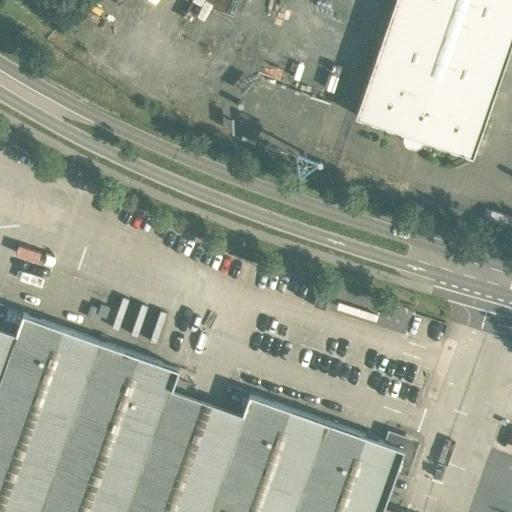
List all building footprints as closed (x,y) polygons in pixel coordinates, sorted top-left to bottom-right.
[(511,38),(511,0),(394,0),(355,115),(404,132),(422,139),(472,156),(511,38)] [(422,139),(404,132),(404,138),(406,142),(410,145),(415,145),(420,143),(422,139)] [(178,368),(22,312),(15,332),(0,375),(0,511),(126,511),(172,387),(178,368)] [(0,375),(15,332),(0,326),(0,375)] [(172,387),(126,511),(206,511),(210,501),(242,412),(172,387)] [(384,441),(249,393),(242,412),(210,501),(240,511),(380,511),(383,505),(396,468),(400,469),(406,466),(413,447),(410,440),(387,432),(384,441)] [(240,511),(210,501),(206,511),(240,511)]
